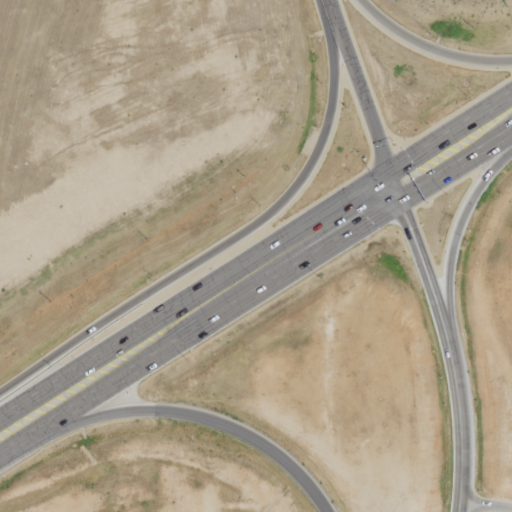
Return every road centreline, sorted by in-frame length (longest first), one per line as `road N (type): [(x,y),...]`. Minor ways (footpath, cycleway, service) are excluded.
road 1 (secondary): [(0,389),(270,213),(300,178),(328,119),(328,6)]
road 2 (primary): [(0,440),(390,191)]
road 3 (motorway): [(0,451),(88,422),(172,414),(233,427),(279,456),(325,511)]
road 4 (primary): [(449,355),(455,236),(486,176),(511,149)]
road 5 (secondary): [(390,191),(326,0)]
road 6 (secondary): [(449,355),(390,191)]
road 7 (primary): [(511,59),(429,48),(360,0)]
road 8 (secondary): [(457,511),(462,431),(449,355)]
road 9 (primary): [(390,191),(511,108)]
